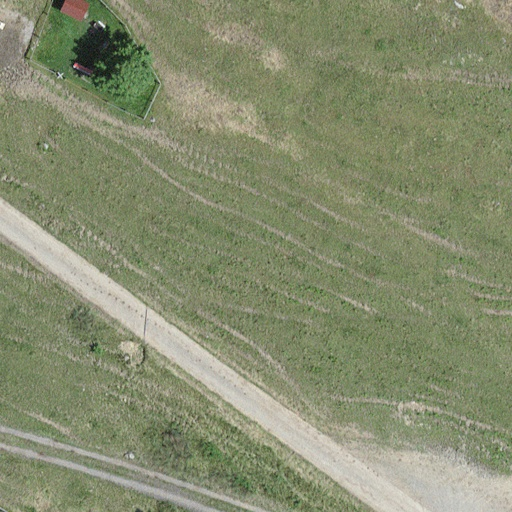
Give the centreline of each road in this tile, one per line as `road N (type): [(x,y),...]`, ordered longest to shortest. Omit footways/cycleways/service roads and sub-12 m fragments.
road 1 (unclassified): [(0,221),(400,511)]
road 2 (track): [(234,511),(0,437)]
